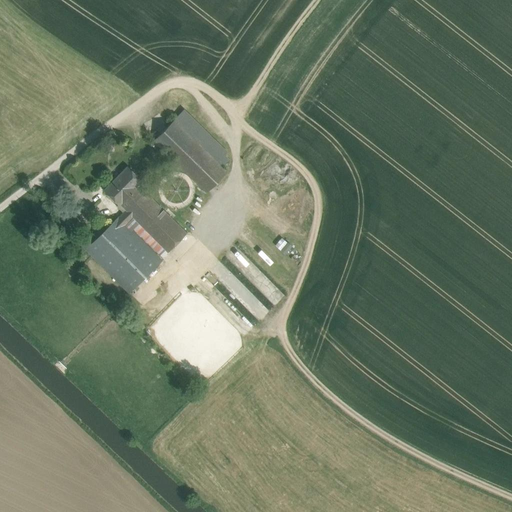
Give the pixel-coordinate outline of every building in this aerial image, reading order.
[(226,152),(183,110),(173,120),(216,162),(224,155),(226,152)] [(216,162),(173,120),(153,140),(207,192),(227,172),(221,167),(216,162)] [(224,155),(216,162),(221,167),(228,159),(224,155)] [(143,181),(127,166),(104,190),(119,205),(120,204),(126,210),(129,214),(149,195),(139,185),(143,181)] [(186,233),(149,195),(129,214),(133,217),(138,222),(167,252),(168,252),(186,233)] [(126,210),(118,217),(95,240),(86,249),(129,293),(161,261),(130,229),(126,224),(133,217),(129,214),(126,210)] [(133,217),(126,224),(130,229),(133,227),(135,225),(134,225),(138,222),(133,217)] [(167,252),(138,222),(134,225),(135,225),(133,227),(162,257),(167,252)] [(86,231),(77,240),(86,249),(95,240),(86,231)] [(274,245),(285,253),(292,245),(281,237),(274,245)] [(233,293),(259,320),(269,310),(243,284),(233,293)]
